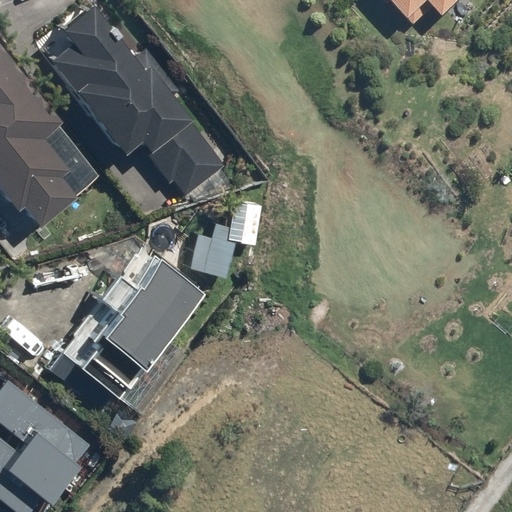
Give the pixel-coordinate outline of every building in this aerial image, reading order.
[(64,36),(43,53),(116,147),(132,134),(137,141),(135,143),(163,179),(166,177),(179,193),(219,162),(182,114),(183,113),(167,92),(173,87),(140,44),(128,54),(85,0),(81,0),(53,22),(64,36)] [(390,0),(405,17),(424,0),(426,0),(433,7),(440,0),(390,0)] [(0,193),(8,203),(14,199),(31,220),(69,190),(52,169),(60,162),(34,131),(54,116),(0,49),(0,193)] [(69,334),(44,365),(96,405),(107,390),(110,392),(195,286),(139,241),(135,246),(133,246),(118,266),(118,270),(116,273),(109,268),(91,291),(98,297),(87,311),(82,311),(68,329),(69,334)] [(7,442),(0,436),(0,500),(15,511),(32,491),(39,497),(69,458),(67,456),(81,438),(0,374),(0,423),(13,434),(7,442)]
